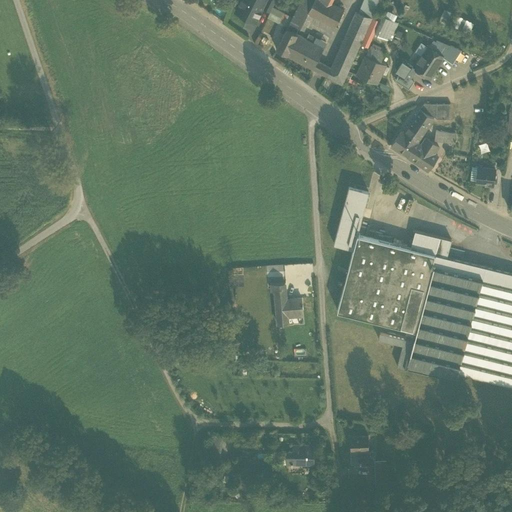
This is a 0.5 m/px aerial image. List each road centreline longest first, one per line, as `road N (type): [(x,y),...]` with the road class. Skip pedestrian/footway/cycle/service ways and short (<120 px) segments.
road 1 (track): [(84,207),(198,428),(330,426),(343,511)]
road 2 (residential): [(313,104),(330,426)]
road 3 (unclassified): [(16,0),(84,207),(0,263)]
road 4 (secondary): [(511,229),(346,130)]
road 5 (secondary): [(313,104),(164,0)]
